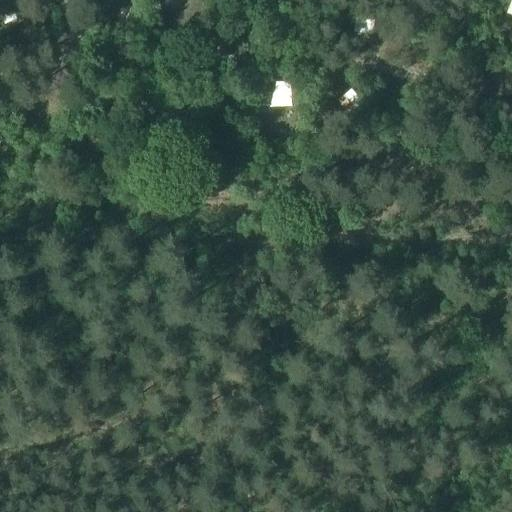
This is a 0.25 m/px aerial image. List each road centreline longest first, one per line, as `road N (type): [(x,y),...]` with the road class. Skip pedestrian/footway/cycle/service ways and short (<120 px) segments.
road 1 (track): [(511,249),(0,256)]
road 2 (track): [(273,253),(227,511)]
